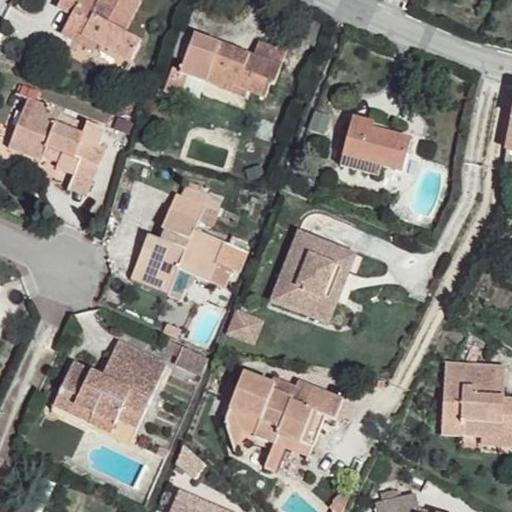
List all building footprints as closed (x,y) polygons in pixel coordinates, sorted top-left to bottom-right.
[(61,37),(77,45),(81,36),(98,45),(129,59),(137,42),(122,34),(137,0),(62,0),(58,9),(71,16),(61,37)] [(81,36),(77,45),(94,52),(98,45),(81,36)] [(205,82),(220,45),(195,37),(182,74),(205,82)] [(252,56),(220,45),(205,82),(232,93),(235,88),(264,98),(270,81),(275,83),(287,50),(277,46),(275,49),(257,43),(252,56)] [(28,100),(16,131),(26,135),(38,105),(28,100)] [(26,135),(16,131),(8,150),(40,162),(42,157),(46,148),(61,153),(57,163),(56,168),(74,176),(79,162),(96,168),(104,149),(98,146),(105,130),(87,123),(82,135),(56,125),(60,113),(38,105),(26,135)] [(355,117),(345,157),(382,167),(405,173),(413,139),(375,127),(376,123),(355,117)] [(46,148),(42,157),(57,163),(61,153),(46,148)] [(382,167),(345,157),(343,167),(379,176),(382,167)] [(79,162),(74,176),(67,191),(85,197),(96,168),(79,162)] [(204,208),(175,196),(162,230),(167,232),(163,242),(148,237),(141,252),(153,258),(146,275),(162,281),(158,291),(169,295),(178,270),(209,281),(224,244),(194,232),(204,208)] [(333,264),(340,249),(299,233),(280,280),(286,281),(277,304),(319,321),(327,299),(321,297),(325,288),(331,288),(340,268),(333,264)] [(246,252),(224,244),(209,281),(223,287),(230,268),(238,271),(246,252)] [(356,255),(340,249),(333,264),(340,268),(331,288),(325,288),(321,297),(327,299),(319,321),(327,325),(356,255)] [(153,258),(141,252),(130,280),(158,291),(162,281),(146,275),(153,258)] [(272,300),(277,304),(286,281),(280,280),(272,300)] [(231,312),(224,338),(255,345),(261,320),(231,312)] [(186,348),(170,340),(165,350),(182,356),(186,348)] [(93,414),(90,423),(112,434),(119,420),(138,428),(167,367),(119,345),(110,363),(121,368),(114,382),(104,377),(75,365),(62,391),(79,399),(74,406),(93,414)] [(209,359),(186,348),(182,356),(179,364),(202,374),(209,359)] [(110,363),(104,377),(114,382),(121,368),(110,363)] [(465,380),(465,366),(447,365),(446,379),(465,380)] [(496,367),(465,366),(465,380),(446,379),(444,432),(462,433),(462,436),(504,440),(504,428),(511,428),(511,399),(506,399),(495,398),(496,367)] [(506,368),(496,367),(495,398),(506,399),(506,368)] [(275,387),(244,375),(231,409),(262,421),(257,437),(277,444),(280,435),(315,449),(328,418),(336,421),(344,402),(299,384),(293,400),(273,392),(275,387)] [(54,406),(90,423),(93,414),(74,406),(79,399),(62,391),(54,406)] [(511,448),(511,428),(504,428),(504,440),(462,436),(462,445),(511,448)] [(184,440),(177,457),(195,473),(207,460),(184,440)] [(41,511),(50,493),(34,486),(21,511),(41,511)] [(224,511),(183,494),(175,511),(224,511)] [(428,511),(421,510),(418,495),(377,505),(378,511),(428,511)]
